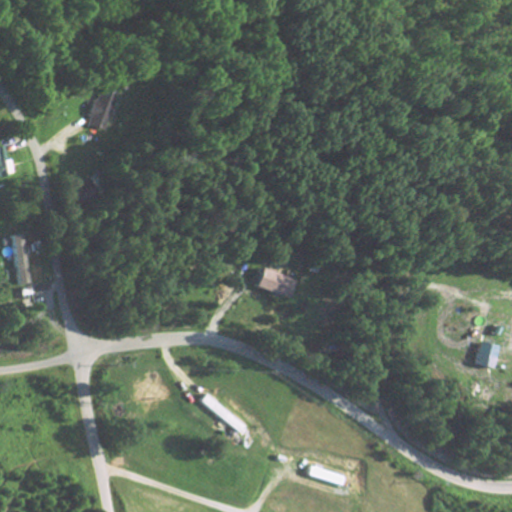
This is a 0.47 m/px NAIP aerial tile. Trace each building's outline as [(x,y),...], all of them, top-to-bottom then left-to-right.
[(91,128),(110,133),(119,95),(99,90),(91,128)] [(0,178),(16,176),(14,162),(8,163),(6,149),(0,149),(0,178)] [(71,192),(83,210),(102,198),(91,180),(71,192)] [(26,237),(15,238),(23,288),(34,286),(26,237)] [(301,283),(267,270),(260,289),(294,302),(301,283)] [(349,476),(313,469),(311,480),(346,488),(349,476)]
